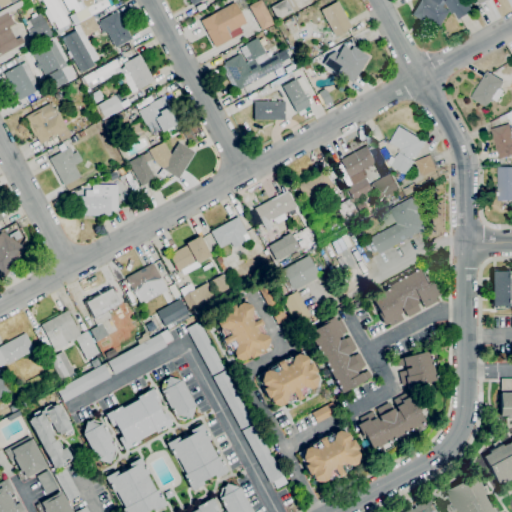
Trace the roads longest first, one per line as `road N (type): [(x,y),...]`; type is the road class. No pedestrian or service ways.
road 1 (residential): [(0,308),(511,26)]
road 2 (tertiary): [(334,511),(439,452),(461,423),(461,153),(418,78)]
road 3 (residential): [(150,0),(245,174)]
road 4 (residential): [(72,269),(0,138)]
